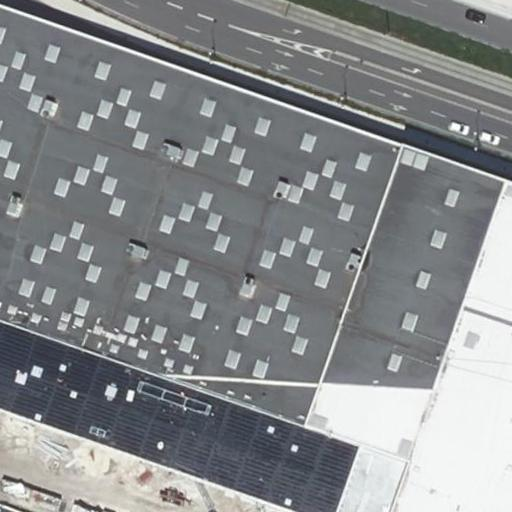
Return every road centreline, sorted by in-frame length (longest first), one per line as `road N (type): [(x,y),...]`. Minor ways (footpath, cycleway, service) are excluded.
road 1 (secondary): [(124,0),(511,138)]
road 2 (secondary): [(151,0),(235,13),(511,104)]
road 3 (unknown): [(0,364),(290,459)]
